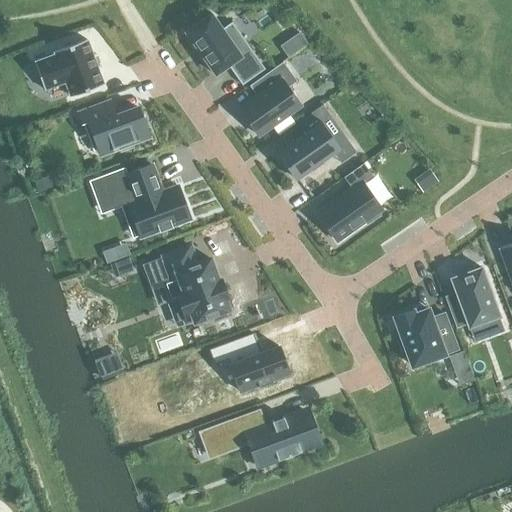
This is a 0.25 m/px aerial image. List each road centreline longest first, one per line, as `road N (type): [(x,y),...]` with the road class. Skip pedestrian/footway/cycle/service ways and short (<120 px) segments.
road 1 (residential): [(332,304),(151,47)]
road 2 (residential): [(332,304),(511,181)]
